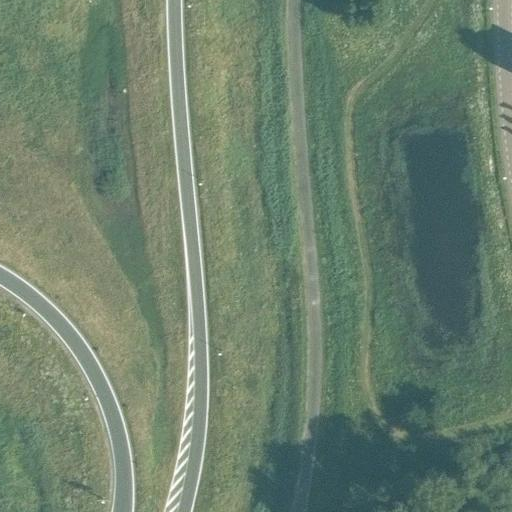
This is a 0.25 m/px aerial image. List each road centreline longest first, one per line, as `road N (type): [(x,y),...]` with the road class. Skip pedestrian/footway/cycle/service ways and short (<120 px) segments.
road 1 (motorway): [(180,511),(198,365),(173,0)]
road 2 (unclassified): [(301,511),(318,410),(304,0)]
road 3 (motorway): [(0,276),(80,349),(106,397),(123,511)]
road 4 (unclassified): [(511,149),(504,0)]
